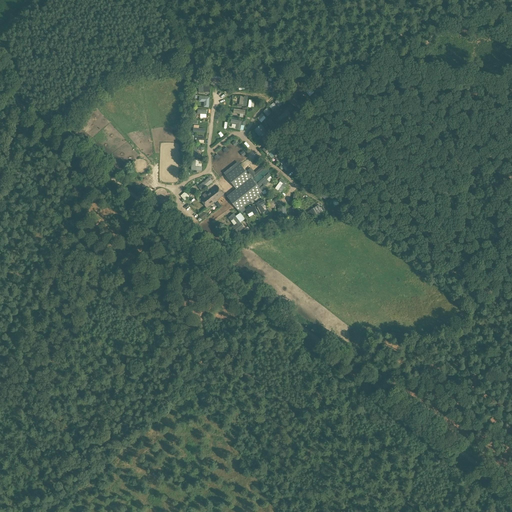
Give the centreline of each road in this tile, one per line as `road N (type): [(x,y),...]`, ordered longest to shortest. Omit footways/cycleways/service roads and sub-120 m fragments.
road 1 (unclassified): [(511,491),(28,113)]
road 2 (track): [(351,73),(138,64),(104,80),(53,132)]
road 3 (track): [(511,183),(355,199),(359,73)]
road 4 (track): [(330,209),(255,151),(351,73)]
road 5 (track): [(351,73),(511,82)]
road 6 (track): [(141,201),(158,186),(176,188),(206,171),(209,152),(231,134),(241,134),(258,155)]
road 7 (track): [(347,363),(373,336),(432,333),(479,302)]
